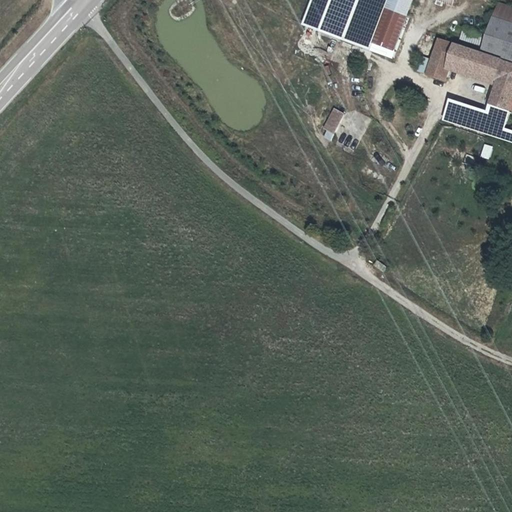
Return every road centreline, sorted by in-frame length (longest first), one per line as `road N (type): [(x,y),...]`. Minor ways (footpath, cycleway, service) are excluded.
road 1 (unclassified): [(86,12),(203,159),(346,263),(481,351),(511,362)]
road 2 (primary): [(0,104),(86,12)]
